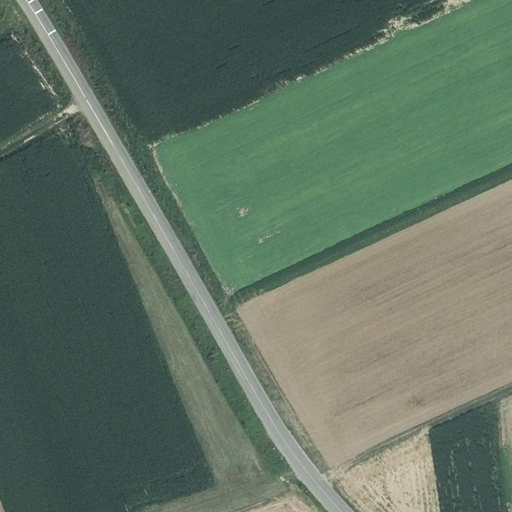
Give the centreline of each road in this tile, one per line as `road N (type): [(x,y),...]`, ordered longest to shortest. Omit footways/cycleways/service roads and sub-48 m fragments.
road 1 (secondary): [(341,511),(261,405),(26,0)]
road 2 (track): [(511,393),(316,485),(237,483),(157,511)]
